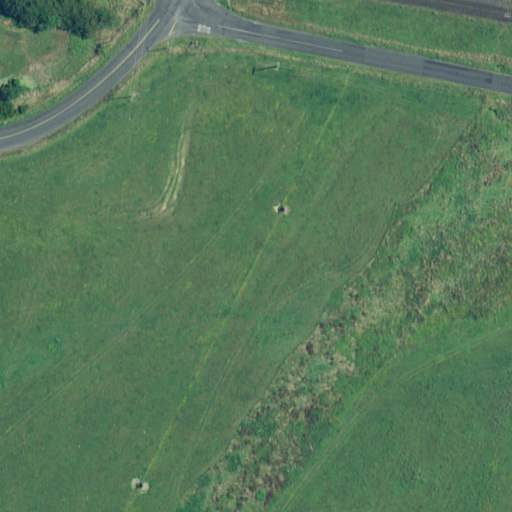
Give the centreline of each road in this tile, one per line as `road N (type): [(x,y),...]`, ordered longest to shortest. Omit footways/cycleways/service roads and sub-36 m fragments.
road 1 (unclassified): [(162,15),(511,86)]
road 2 (unclassified): [(0,138),(61,113),(94,89),(162,15)]
